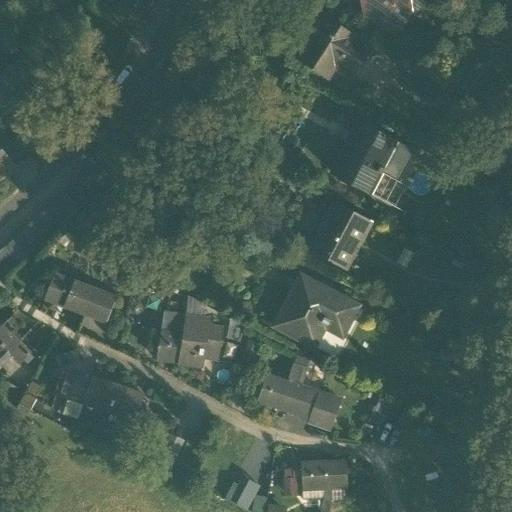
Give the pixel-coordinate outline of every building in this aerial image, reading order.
[(117,0),(111,14),(142,27),(153,0),(117,0)] [(374,0),(364,16),(393,34),(407,13),(396,5),(399,0),(374,0)] [(296,61),(326,80),(334,68),(340,58),(342,59),(344,57),(359,67),(371,49),(351,36),(351,31),(346,28),(342,30),(324,18),(296,61)] [(170,65),(165,74),(188,87),(196,72),(192,70),(206,31),(191,22),(170,65)] [(340,58),(334,68),(351,79),(359,67),(344,57),(342,59),(340,58)] [(165,74),(154,94),(177,107),(188,87),(165,74)] [(160,131),(177,107),(154,94),(139,116),(160,131)] [(357,124),(347,142),(354,146),(364,127),(357,124)] [(331,173),(370,194),(382,172),(398,180),(412,152),(364,127),(354,146),(347,142),(331,173)] [(0,179),(14,167),(0,150),(0,179)] [(65,194),(37,219),(59,230),(80,210),(65,194)] [(312,253),(337,266),(352,237),(361,242),(371,223),(334,203),(324,222),(328,224),(312,253)] [(37,219),(21,234),(36,251),(59,230),(37,219)] [(21,234),(12,242),(27,259),(36,251),(21,234)] [(66,248),(78,256),(85,242),(73,236),(66,248)] [(12,242),(3,250),(18,266),(27,259),(12,242)] [(3,250),(0,252),(0,263),(10,274),(18,266),(3,250)] [(0,280),(1,282),(10,274),(0,263),(0,280)] [(44,300),(85,315),(94,290),(91,289),(82,286),(72,282),(65,280),(55,276),(54,275),(44,300)] [(274,327),(313,347),(323,327),(329,317),(347,326),(357,307),(300,277),(274,327)] [(74,278),(72,282),(82,286),(83,281),(74,278)] [(107,295),(94,290),(85,315),(97,320),(107,295)] [(115,298),(107,295),(97,320),(105,323),(115,298)] [(185,315),(185,318),(203,320),(205,307),(187,296),(185,311),(185,315)] [(163,313),(160,332),(183,335),(185,318),(185,315),(163,313)] [(329,317),(323,327),(341,337),(347,326),(329,317)] [(185,318),(183,335),(205,337),(203,352),(217,354),(221,330),(212,328),(206,320),(203,320),(185,318)] [(1,326),(0,326),(0,361),(7,355),(18,366),(29,355),(18,343),(1,326)] [(160,332),(160,336),(157,351),(156,360),(178,363),(183,335),(160,332)] [(148,350),(157,351),(160,336),(150,334),(148,350)] [(202,359),(203,352),(205,337),(183,335),(178,363),(201,366),(202,359)] [(244,340),(243,360),(255,360),(256,341),(244,340)] [(203,352),(202,359),(216,361),(217,354),(203,352)] [(296,358),(294,365),(306,369),(308,363),(296,358)] [(292,364),(286,383),(300,388),(300,387),(306,370),(306,369),(294,365),(292,364)] [(59,395),(83,403),(91,378),(68,370),(59,395)] [(257,401),(266,376),(266,372),(256,377),(250,387),(250,398),(254,405),(257,401)] [(257,401),(277,408),(286,383),(266,376),(257,401)] [(83,403),(108,412),(114,394),(110,393),(112,386),(91,378),(83,403)] [(339,400),(300,387),(300,388),(286,383),(277,408),(308,419),(307,422),(329,430),(339,400)] [(135,421),(141,403),(115,394),(118,387),(112,386),(110,393),(114,394),(108,412),(135,421)] [(143,396),(118,387),(115,394),(141,403),(143,396)] [(382,427),(389,400),(377,397),(370,424),(382,427)] [(135,421),(140,423),(146,405),(141,403),(135,421)] [(345,463),(323,464),(325,489),(330,489),(346,488),(345,463)] [(324,490),(325,489),(323,464),(300,465),(301,491),(324,490)] [(247,510),(261,485),(250,478),(245,486),(234,480),(224,497),(247,510)] [(324,490),(322,499),(320,511),(328,511),(331,501),(330,489),(325,489),(324,490)] [(302,500),(322,499),(324,490),(301,491),(302,500)] [(254,494),(252,511),(265,511),(267,495),(254,494)] [(287,511),(288,506),(269,503),(267,511),(287,511)]
